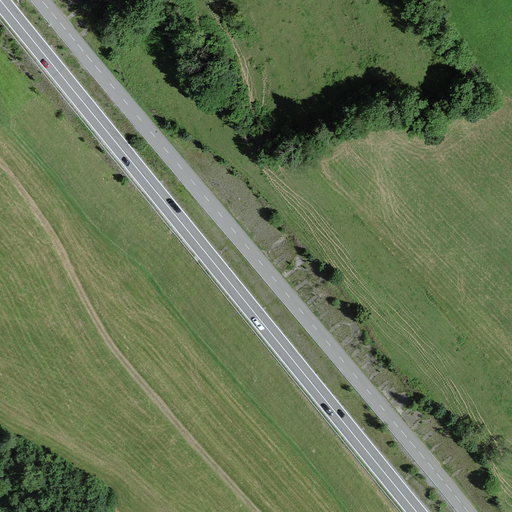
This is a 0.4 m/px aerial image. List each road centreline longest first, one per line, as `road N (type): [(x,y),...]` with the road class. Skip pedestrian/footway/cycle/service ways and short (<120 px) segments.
road 1 (tertiary): [(468,511),(40,0)]
road 2 (trunk): [(416,511),(0,0)]
road 3 (track): [(0,162),(43,220),(106,339),(253,511)]
